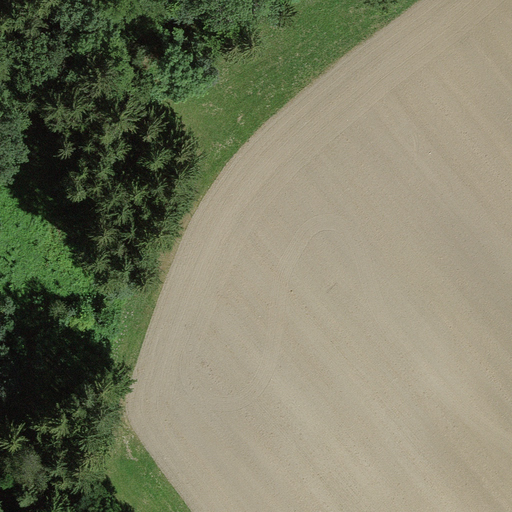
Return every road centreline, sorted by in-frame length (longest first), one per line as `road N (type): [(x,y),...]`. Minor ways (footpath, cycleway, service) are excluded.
road 1 (motorway): [(412,0),(98,511)]
road 2 (motorway): [(244,511),(511,76)]
